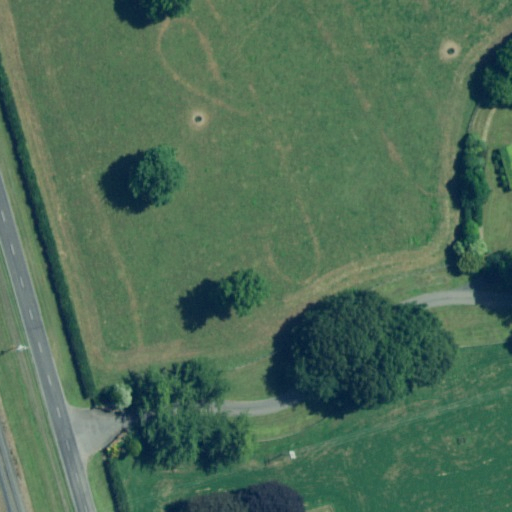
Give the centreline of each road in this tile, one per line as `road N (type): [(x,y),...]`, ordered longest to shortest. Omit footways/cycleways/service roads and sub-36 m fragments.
road 1 (track): [(511,297),(406,313),(242,414),(65,440)]
road 2 (tertiary): [(0,210),(86,511)]
